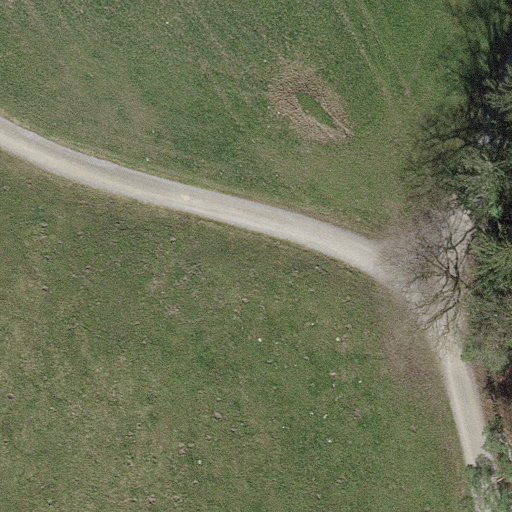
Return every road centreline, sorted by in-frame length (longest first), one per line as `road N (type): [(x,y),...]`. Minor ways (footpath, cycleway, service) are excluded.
road 1 (track): [(0,132),(127,184),(443,266)]
road 2 (track): [(491,511),(443,266),(511,122)]
